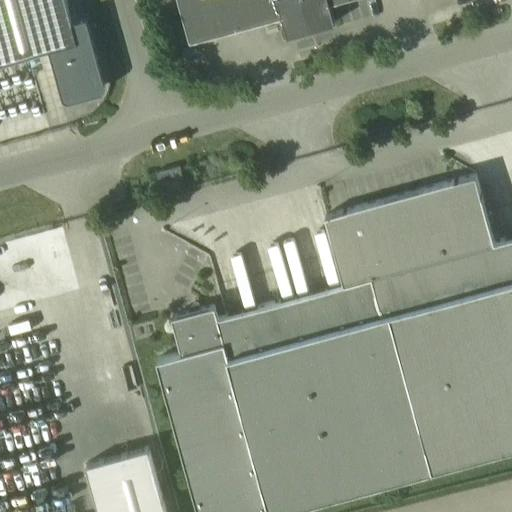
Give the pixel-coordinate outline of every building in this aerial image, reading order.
[(0,0),(0,60),(50,47),(59,78),(64,94),(68,96),(99,88),(102,83),(98,68),(87,29),(84,18),(73,20),(67,0),(0,0)] [(179,0),(191,42),(283,16),(289,36),(336,23),(331,3),(343,0),(179,0)] [(158,172),(162,185),(185,179),(181,166),(158,172)] [(183,352),(158,359),(174,417),(200,511),(266,511),(446,463),(511,444),(511,236),(496,241),(477,174),(426,188),(412,191),(380,200),(327,215),(345,282),(219,317),(216,305),(173,317),(183,352)] [(167,511),(150,447),(88,464),(100,511),(167,511)]
